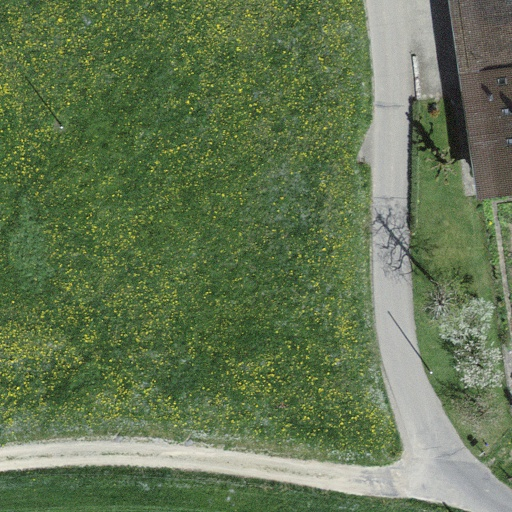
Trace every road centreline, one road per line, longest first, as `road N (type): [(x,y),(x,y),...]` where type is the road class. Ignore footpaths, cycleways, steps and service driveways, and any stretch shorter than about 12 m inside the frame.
road 1 (unclassified): [(511,511),(448,476),(409,388),(385,0)]
road 2 (track): [(0,458),(200,455),(394,482),(448,476)]
